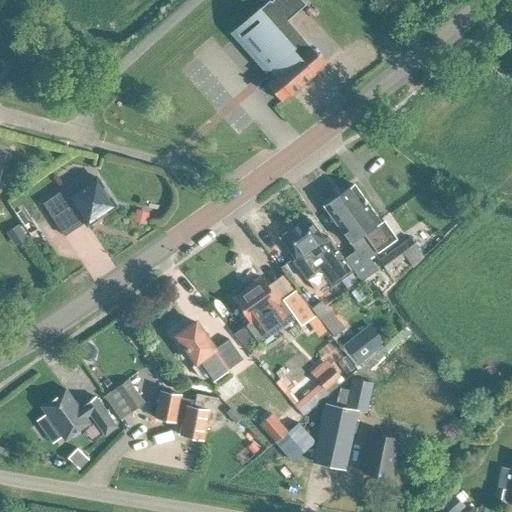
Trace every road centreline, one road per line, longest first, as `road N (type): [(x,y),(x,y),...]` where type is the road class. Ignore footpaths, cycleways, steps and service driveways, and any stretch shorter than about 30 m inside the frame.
road 1 (secondary): [(0,357),(92,302),(350,112),(481,0)]
road 2 (unclassified): [(191,511),(0,478)]
